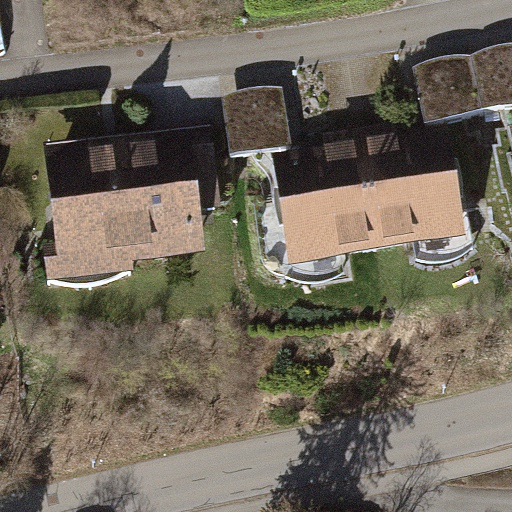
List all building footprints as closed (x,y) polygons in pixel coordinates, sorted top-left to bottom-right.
[(473,60),(485,117),(511,112),(511,48),(499,50),(486,55),(473,60)] [(415,72),(426,129),(482,119),(471,61),(456,60),(441,62),(428,67),(415,72)] [(225,105),(235,162),(291,153),(281,95),(267,94),(252,95),(238,99),(225,105)] [(449,131),(275,159),(293,268),(467,240),(449,131)] [(220,142),(49,152),(58,304),(138,299),(137,276),(210,271),(207,222),(225,221),(220,142)]
